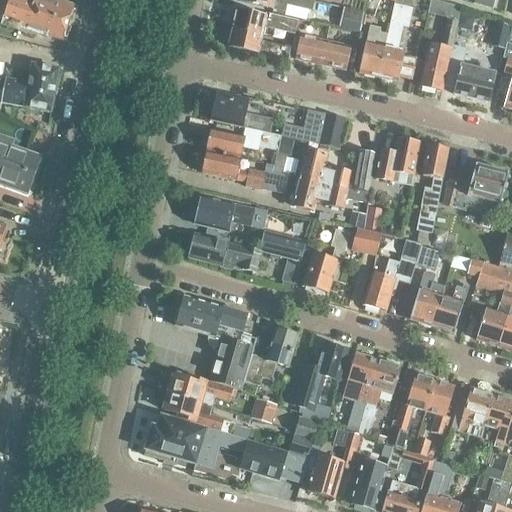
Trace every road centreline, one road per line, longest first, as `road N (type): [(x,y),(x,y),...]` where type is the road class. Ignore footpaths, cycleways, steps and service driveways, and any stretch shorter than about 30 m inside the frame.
road 1 (residential): [(143,268),(511,378)]
road 2 (residential): [(511,144),(182,62)]
road 3 (residential): [(48,305),(103,0)]
road 4 (residential): [(182,62),(143,268)]
road 5 (residential): [(11,511),(48,305)]
road 6 (residential): [(143,268),(104,471)]
road 7 (residential): [(247,511),(104,471)]
